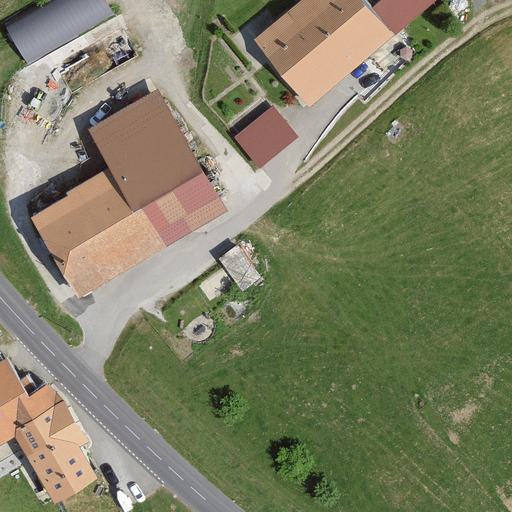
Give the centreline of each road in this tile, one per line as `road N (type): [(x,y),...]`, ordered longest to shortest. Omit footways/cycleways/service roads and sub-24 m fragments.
road 1 (tertiary): [(221,511),(0,295)]
road 2 (track): [(272,182),(321,158),(445,47),(511,6)]
